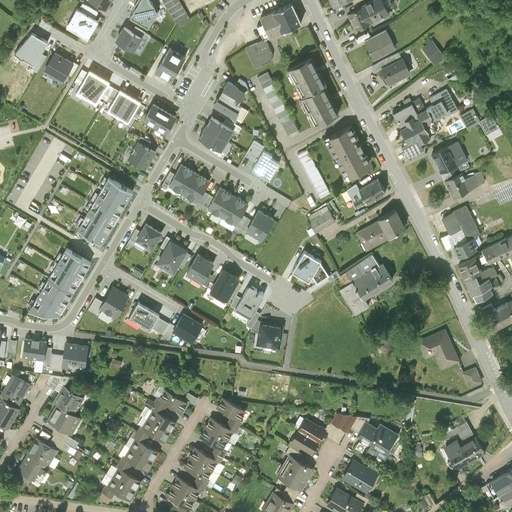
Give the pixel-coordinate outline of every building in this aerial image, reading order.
[(90,0),(106,9),(111,0),(90,0)] [(138,0),(129,17),(150,29),(159,11),(152,0),(138,0)] [(180,0),(163,0),(177,24),(189,16),(180,0)] [(372,0),(362,6),(371,22),(371,23),(389,14),(381,0),(372,0)] [(301,23),(291,2),(260,17),(263,24),(269,37),(270,38),(301,23)] [(83,3),(79,9),(94,18),(98,12),(83,3)] [(357,9),(355,4),(345,9),(348,14),(357,9)] [(371,22),(362,6),(357,9),(348,14),(356,29),(371,22)] [(74,22),(70,28),(88,39),(99,21),(94,18),(79,9),(77,8),(70,20),(74,22)] [(66,24),(73,11),(69,9),(62,21),(66,24)] [(269,37),(263,24),(257,27),(262,38),(264,37),(265,39),(269,37)] [(124,27),(117,40),(134,50),(141,37),(124,27)] [(395,48),(385,30),(370,37),(365,40),(375,59),(395,48)] [(26,58),(39,36),(32,32),(14,52),(23,58),(23,57),(26,58)] [(370,37),(368,32),(355,38),(358,44),(365,40),(370,37)] [(42,53),(48,42),(39,36),(26,58),(35,63),(42,53)] [(272,54),(265,39),(264,37),(262,38),(256,41),(257,42),(245,48),(255,69),(271,61),(272,54)] [(444,57),(432,41),(422,48),(434,64),(444,57)] [(170,47),(156,71),(171,80),(185,56),(170,47)] [(56,51),(44,71),(50,75),(49,76),(56,80),(56,79),(62,82),(67,75),(74,62),(56,51)] [(375,72),(381,69),(402,59),(398,52),(371,66),(375,72)] [(47,56),(42,53),(35,63),(32,68),(37,71),(47,56)] [(288,68),(302,96),(324,85),(326,85),(311,57),(288,68)] [(409,73),(402,58),(402,59),(381,69),(388,83),(409,73)] [(71,77),(79,64),(74,62),(67,75),(71,77)] [(81,85),(89,71),(82,68),(75,81),(81,85)] [(109,81),(90,70),(89,71),(81,85),(78,90),(97,101),(100,97),(108,83),(109,81)] [(271,78),(268,72),(258,77),(288,136),(298,130),(292,118),(291,119),(270,78),(271,78)] [(239,78),(235,85),(244,90),(245,92),(247,87),(245,82),(239,78)] [(235,85),(228,80),(224,88),(221,94),(237,104),(240,99),(241,100),(245,93),(245,92),(244,90),(235,85)] [(106,100),(114,87),(108,83),(100,97),(106,100)] [(338,114),(324,85),(302,96),(301,97),(315,125),(338,114)] [(112,104),(120,91),(114,87),(106,100),(112,104)] [(434,104),(425,108),(432,120),(443,113),(445,117),(458,110),(446,88),(430,97),(434,104)] [(112,104),(109,109),(119,115),(131,95),(121,89),(120,91),(112,104)] [(237,104),(221,94),(218,99),(217,99),(214,104),(222,109),(235,116),(240,106),(237,104)] [(131,95),(119,115),(129,121),(132,116),(139,102),(140,101),(131,95)] [(419,98),(411,102),(417,113),(425,108),(419,98)] [(138,119),(146,106),(139,102),(132,116),(138,119)] [(154,102),(143,121),(155,128),(165,109),(154,102)] [(405,105),(392,113),(408,142),(418,137),(420,140),(429,135),(427,132),(428,132),(424,124),(432,120),(425,108),(417,113),(411,102),(405,105)] [(248,111),(240,106),(235,116),(237,118),(242,121),(248,111)] [(165,109),(155,128),(166,134),(177,115),(165,109)] [(235,116),(222,109),(219,114),(226,118),(234,123),(237,118),(235,116)] [(473,109),(461,115),(468,127),(480,121),(473,109)] [(222,123),(211,117),(205,127),(229,141),(235,131),(222,123)] [(234,123),(226,118),(222,123),(235,131),(237,133),(241,127),(234,123)] [(357,137),(351,125),(330,136),(331,140),(328,142),(335,156),(337,155),(340,161),(338,162),(345,175),(349,173),(351,176),(367,168),(366,164),(370,162),(366,154),(364,155),(361,150),(363,148),(360,143),(358,144),(355,139),(357,137)] [(229,141),(205,127),(199,137),(211,144),(223,151),(229,141)] [(137,141),(139,141),(148,147),(151,142),(141,136),(137,141)] [(420,140),(418,137),(408,142),(403,145),(408,155),(424,146),(420,140)] [(246,155),(257,161),(264,149),(265,147),(254,140),(247,152),(246,155)] [(143,166),(145,168),(155,151),(148,147),(139,141),(129,158),(143,166)] [(468,164),(457,142),(432,154),(445,178),(461,170),(460,168),(468,164)] [(223,151),(211,144),(208,149),(223,158),(226,153),(223,151)] [(264,149),(257,161),(252,169),(269,179),(279,162),(270,157),(272,154),(264,149)] [(330,192),(307,149),(297,154),(321,198),(330,192)] [(177,174),(170,185),(184,193),(196,171),(182,164),(177,174)] [(170,185),(177,174),(171,170),(162,185),(168,189),(170,185)] [(461,170),(445,178),(449,188),(466,179),(465,178),(461,170)] [(196,171),(184,193),(198,200),(203,191),(209,179),(196,171)] [(475,175),(465,178),(466,179),(470,188),(485,181),(482,172),(475,173),(475,175)] [(109,176),(98,193),(122,208),(133,191),(109,176)] [(386,191),(378,178),(359,189),(367,203),(386,191)] [(466,179),(449,188),(454,196),(470,188),(466,179)] [(205,188),(214,194),(219,186),(209,181),(205,188)] [(367,203),(359,189),(356,184),(346,190),(357,208),(367,203)] [(215,198),(209,208),(223,216),(234,194),(220,187),(215,198)] [(200,209),(209,195),(203,191),(198,200),(194,206),(200,209)] [(98,193),(88,211),(112,225),(122,208),(98,193)] [(234,194),(223,216),(237,224),(242,214),(249,203),(234,194)] [(209,208),(215,198),(209,195),(200,209),(206,213),(209,208)] [(333,218),(327,207),(309,218),(311,222),(310,222),(317,233),(336,222),(333,218)] [(479,233),(466,207),(444,218),(451,233),(457,244),(476,234),(479,233)] [(253,220),(247,231),(263,239),(274,218),(259,209),(253,220)] [(379,218),(380,219),(389,236),(404,227),(395,210),(379,218)] [(88,211),(77,229),(101,243),(112,225),(88,211)] [(247,217),(242,214),(237,224),(234,230),(238,233),(247,217)] [(247,231),(253,220),(247,217),(238,233),(244,236),(247,231)] [(365,248),(389,236),(380,219),(357,231),(365,248)] [(140,231),(136,239),(153,249),(162,232),(145,222),(140,231)] [(136,239),(140,231),(136,229),(128,244),(132,246),(136,239)] [(457,244),(451,233),(442,238),(447,249),(453,246),(457,244)] [(480,242),(476,234),(457,244),(453,246),(459,257),(476,248),(480,242)] [(165,248),(171,238),(167,236),(161,246),(165,248)] [(511,236),(493,245),(499,258),(505,255),(507,258),(511,256),(511,258),(511,236)] [(165,248),(157,263),(175,273),(179,266),(186,253),(189,248),(171,238),(165,248)] [(493,244),(482,249),(485,254),(489,263),(491,262),(499,258),(493,245),(493,244)] [(66,248),(49,277),(73,291),(90,263),(66,248)] [(304,250),(292,271),(309,281),(311,278),(316,282),(317,283),(329,275),(320,262),(321,261),(304,250)] [(198,252),(186,273),(202,282),(203,283),(209,273),(215,262),(198,252)] [(183,268),(191,255),(186,253),(179,266),(183,268)] [(371,269),(382,286),(391,280),(381,264),(379,265),(371,253),(338,276),(343,286),(339,288),(354,314),(367,306),(362,299),(364,298),(353,280),(371,269)] [(489,263),(485,254),(476,259),(482,271),(493,266),(491,262),(489,263)] [(476,259),(475,258),(459,267),(465,280),(476,274),(482,271),(476,259)] [(4,261),(0,267),(0,272),(3,274),(10,262),(5,259),(4,261)] [(479,281),(488,276),(497,274),(493,265),(493,266),(482,271),(476,274),(479,281)] [(224,269),(211,293),(227,302),(230,297),(238,283),(241,278),(224,269)] [(382,286),(371,269),(353,280),(364,298),(382,286)] [(204,290),(213,275),(209,273),(203,283),(202,282),(199,287),(204,290)] [(476,274),(465,280),(476,299),(493,290),(490,285),(492,284),(488,276),(479,281),(476,274)] [(49,277),(29,310),(59,315),(73,291),(49,277)] [(237,295),(242,286),(238,283),(230,297),(234,299),(237,295)] [(241,298),(235,308),(252,317),(256,310),(263,298),(264,295),(263,292),(261,291),(259,292),(257,295),(255,294),(258,289),(249,284),(241,298)] [(114,285),(100,308),(117,318),(130,294),(114,285)] [(235,308),(241,298),(237,295),(234,299),(231,305),(235,308)] [(100,308),(104,301),(96,297),(90,310),(97,314),(100,308)] [(138,301),(129,316),(150,329),(152,326),(158,316),(159,313),(138,301)] [(511,318),(511,309),(507,301),(494,308),(492,303),(480,309),(491,329),(511,318)] [(302,305),(297,316),(311,321),(316,310),(302,305)] [(261,313),(256,310),(252,317),(247,325),(252,328),(256,319),(261,313)] [(176,325),(173,330),(192,341),(201,324),(183,313),(176,325)] [(158,316),(152,326),(163,333),(169,323),(158,316)] [(256,319),(252,328),(251,329),(259,334),(261,322),(256,319)] [(170,322),(169,323),(163,333),(162,336),(168,339),(173,330),(176,325),(170,322)] [(259,334),(257,345),(280,348),(281,345),(283,333),(284,326),(261,322),(259,334)] [(458,359),(444,329),(418,341),(423,351),(428,348),(429,350),(430,350),(432,353),(435,352),(442,367),(458,359)] [(25,338),(23,357),(45,359),(46,346),(47,341),(25,338)] [(18,340),(11,340),(9,352),(16,353),(18,340)] [(64,355),(62,366),(86,369),(90,345),(65,341),(64,355)] [(390,342),(381,346),(384,353),(393,348),(390,342)] [(52,347),(46,346),(45,359),(44,364),(50,365),(52,353),(52,347)] [(64,355),(52,353),(50,365),(50,369),(62,370),(62,366),(64,355)] [(480,381),(474,368),(464,372),(469,385),(480,381)] [(51,374),(41,373),(34,385),(42,389),(46,383),(51,374)] [(30,385),(13,374),(0,395),(0,396),(2,398),(17,407),(30,385)] [(63,376),(51,374),(46,383),(56,389),(59,382),(63,376)] [(69,377),(63,376),(59,382),(63,385),(64,385),(69,377)] [(64,385),(63,385),(60,391),(54,401),(58,403),(74,413),(84,397),(64,385)] [(183,412),(189,402),(184,399),(167,389),(161,399),(183,412)] [(187,393),(184,399),(189,402),(194,405),(197,398),(187,393)] [(155,395),(152,400),(166,409),(169,404),(161,399),(155,395)] [(239,420),(245,410),(222,397),(216,406),(239,420)] [(17,407),(2,398),(0,400),(0,422),(2,424),(8,428),(20,409),(17,407)] [(154,410),(155,409),(163,413),(166,409),(152,400),(150,399),(146,405),(154,410)] [(74,413),(58,403),(48,420),(55,425),(69,433),(70,434),(80,417),(74,413)] [(171,432),(177,422),(163,413),(155,409),(154,410),(148,419),(171,432)] [(338,414),(332,423),(346,431),(356,416),(338,414)] [(231,415),(229,420),(239,426),(242,422),(239,420),(231,415)] [(228,440),(234,430),(226,425),(212,416),(206,426),(228,440)] [(454,421),(456,425),(465,420),(463,416),(454,421)] [(319,441),(326,429),(318,424),(318,425),(306,418),(300,429),(319,441)] [(165,442),(171,432),(148,419),(143,428),(165,442)] [(229,420),(226,425),(234,430),(237,431),(239,426),(229,420)] [(399,434),(380,423),(378,428),(367,422),(358,436),(371,443),(368,449),(385,458),(399,434)] [(461,446),(476,437),(467,422),(443,435),(448,444),(457,439),(461,446)] [(69,433),(55,425),(54,434),(55,435),(65,441),(68,435),(69,433)] [(140,426),(137,431),(147,437),(150,433),(143,428),(140,426)] [(223,447),(228,440),(206,426),(200,436),(216,445),(222,449),(223,447)] [(311,453),(319,441),(300,429),(293,441),(292,442),(300,447),(311,453)] [(134,435),(138,438),(144,442),(147,437),(137,431),(134,435)] [(65,441),(55,435),(50,444),(56,449),(57,446),(67,452),(67,451),(70,445),(71,444),(65,441)] [(80,442),(68,435),(65,441),(71,444),(70,445),(76,449),(80,442)] [(50,444),(37,437),(28,452),(44,462),(49,465),(58,450),(56,449),(50,444)] [(484,451),(476,437),(461,446),(457,439),(448,444),(445,446),(457,467),(484,451)] [(154,461),(160,451),(144,442),(138,438),(132,448),(154,461)] [(298,451),(300,447),(292,442),(293,441),(291,440),(288,445),(290,447),(298,451)] [(422,454),(422,441),(412,442),(413,454),(422,454)] [(76,449),(70,445),(67,451),(74,454),(73,457),(78,460),(82,452),(77,450),(76,449)] [(216,445),(213,450),(224,456),(226,452),(223,450),(225,448),(223,447),(222,449),(216,445)] [(211,470),(217,459),(210,455),(195,446),(189,456),(211,470)] [(298,451),(290,447),(286,453),(289,455),(289,454),(299,459),(302,453),(298,451)] [(148,471),(154,461),(132,448),(126,458),(148,471)] [(213,450),(210,455),(217,459),(221,461),(224,456),(213,450)] [(44,462),(28,452),(18,470),(25,474),(32,478),(33,479),(38,471),(41,473),(43,470),(46,473),(48,470),(42,466),(44,462)] [(299,459),(289,454),(289,455),(277,475),(289,482),(300,489),(301,490),(314,468),(299,459)] [(123,456),(120,461),(130,467),(133,462),(126,458),(123,456)] [(206,477),(211,470),(189,456),(183,466),(199,476),(205,479),(206,477)] [(366,468),(353,460),(343,478),(367,492),(377,474),(376,474),(366,468)] [(117,466),(120,467),(127,472),(130,467),(120,461),(117,466)] [(369,463),(366,468),(376,474),(379,469),(369,463)] [(135,491),(142,481),(127,472),(120,467),(113,477),(135,491)] [(496,486),(500,492),(511,485),(511,468),(495,478),(499,484),(496,486)] [(102,482),(108,485),(113,477),(106,473),(102,482)] [(32,478),(25,474),(21,480),(29,484),(32,478)] [(237,474),(232,481),(239,485),(243,478),(237,474)] [(194,500),(200,489),(193,485),(178,476),(172,486),(194,500)] [(199,476),(196,480),(207,486),(209,482),(207,480),(208,478),(206,477),(205,479),(199,476)] [(130,500),(135,491),(113,477),(108,485),(107,487),(115,492),(130,500)] [(196,480),(193,485),(200,489),(204,491),(205,489),(207,486),(196,480)] [(300,489),(289,482),(284,491),(295,497),(300,489)] [(115,492),(107,487),(105,485),(101,492),(111,497),(112,498),(115,492)] [(511,485),(500,492),(508,503),(511,500),(511,485)] [(190,506),(194,500),(172,486),(166,496),(182,505),(188,509),(190,506)] [(293,502),(295,497),(284,491),(277,487),(274,491),(293,502)] [(354,498),(337,487),(326,505),(337,511),(356,511),(362,504),(362,503),(354,498)] [(293,502),(273,491),(260,511),(287,511),(293,503),(293,502)] [(111,497),(101,492),(98,497),(108,503),(111,497)] [(356,493),(354,498),(362,503),(362,504),(364,506),(368,499),(364,497),(356,493)] [(421,509),(429,505),(425,497),(417,501),(421,509)]
